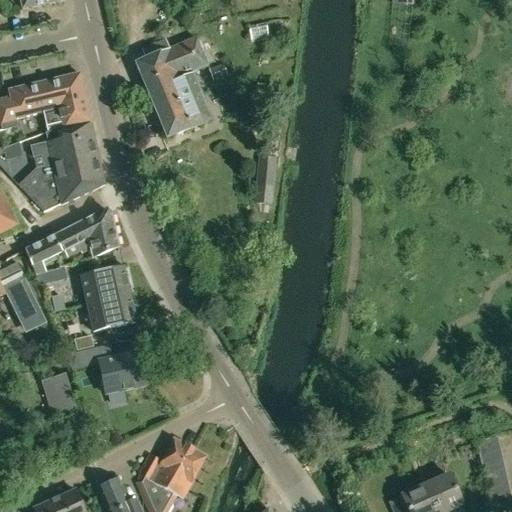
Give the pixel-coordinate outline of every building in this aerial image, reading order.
[(66,3),(65,0),(20,0),(24,12),(66,3)] [(168,140),(213,122),(193,74),(208,68),(196,40),(171,50),(167,41),(143,51),(147,61),(137,65),(168,140)] [(224,66),(210,71),(214,83),(229,77),(224,66)] [(0,143),(3,150),(45,135),(61,129),(92,125),(81,76),(10,91),(12,100),(0,102),(0,118),(7,141),(0,143)] [(104,187),(92,125),(61,129),(45,135),(48,144),(32,148),(30,148),(33,159),(34,159),(35,169),(33,171),(27,164),(12,178),(10,180),(16,186),(43,213),(44,213),(61,206),(62,207),(104,187)] [(256,170),(253,203),(272,206),(275,172),(256,170)] [(0,233),(16,226),(0,191),(0,233)] [(91,253),(93,259),(119,247),(110,214),(107,212),(54,238),(62,254),(78,246),(81,258),(91,253)] [(54,238),(27,251),(36,275),(46,273),(44,263),(62,254),(54,238)] [(125,267),(83,278),(91,305),(132,294),(125,267)] [(0,297),(19,288),(12,274),(0,280),(0,297)] [(132,294),(91,305),(98,332),(139,321),(133,297),(132,294)] [(50,298),(53,314),(65,311),(62,295),(50,298)] [(73,341),(76,352),(94,348),(91,337),(73,341)] [(72,366),(93,361),(91,350),(69,355),(72,366)] [(146,352),(105,363),(114,396),(155,385),(146,352)] [(49,380),(62,419),(77,414),(65,376),(49,380)] [(479,453),(501,448),(499,438),(477,443),(479,453)] [(147,511),(168,511),(177,497),(185,501),(208,459),(173,440),(163,462),(143,501),(147,511)] [(482,464),(504,459),(501,448),(479,453),(482,464)] [(150,456),(139,477),(135,484),(143,501),(163,462),(150,456)] [(485,474),(506,469),(504,459),(482,464),(485,474)] [(487,485),(508,480),(506,469),(485,474),(487,485)] [(450,477),(427,487),(438,511),(450,511),(463,507),(450,477)] [(490,495),(511,491),(508,480),(487,485),(490,495)] [(141,511),(136,501),(129,504),(119,481),(98,490),(108,511),(141,511)] [(438,511),(427,487),(403,497),(408,508),(399,511),(438,511)] [(492,506),(511,501),(511,494),(511,491),(490,495),(492,506)] [(85,511),(76,492),(34,510),(35,511),(85,511)] [(493,511),(511,511),(511,501),(492,506),(493,511)]
